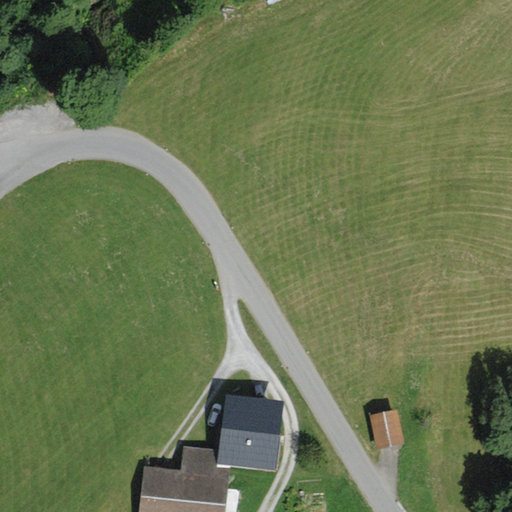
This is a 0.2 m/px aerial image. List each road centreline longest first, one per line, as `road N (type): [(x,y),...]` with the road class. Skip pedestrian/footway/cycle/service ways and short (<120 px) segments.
road 1 (unclassified): [(31,150),(127,146),(186,185),(393,511)]
road 2 (track): [(240,263),(228,288),(231,314),(292,418),(293,443),(266,511)]
road 3 (track): [(242,341),(170,449)]
